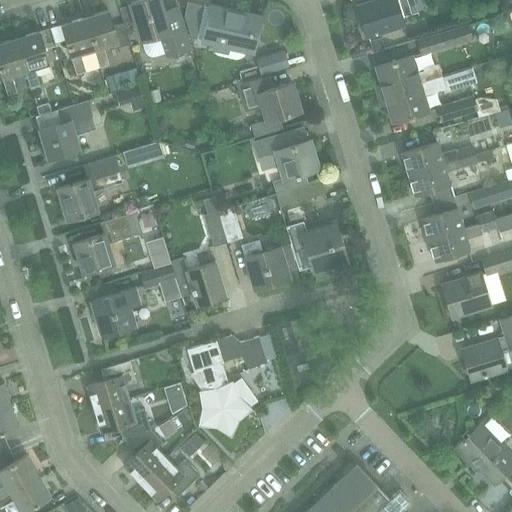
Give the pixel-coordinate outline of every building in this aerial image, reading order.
[(165,20),(162,9),(159,0),(140,0),(130,3),(121,7),(126,21),(135,18),(141,40),(143,48),(144,51),(146,54),(150,57),(154,57),(165,53),(166,56),(189,49),(179,16),(165,20)] [(374,0),(357,5),(367,38),(405,26),(397,0),(374,0)] [(214,51),(218,54),(223,57),(228,59),(234,59),(240,59),(245,58),(246,51),(253,53),(261,16),(210,4),(209,8),(187,3),(184,16),(191,40),(215,45),(214,51)] [(113,25),(108,11),(108,10),(85,17),(95,50),(94,50),(99,67),(108,64),(103,47),(118,43),(113,25)] [(95,50),(85,17),(61,24),(66,40),(76,74),(85,72),(80,54),(94,50),(95,50)] [(123,21),(113,25),(118,43),(117,43),(118,48),(130,44),(123,22),(123,21)] [(61,24),(50,28),(55,43),(66,40),(61,24)] [(472,39),(468,25),(467,24),(417,39),(422,54),(472,39)] [(49,64),(40,32),(39,31),(16,38),(26,71),(25,71),(30,88),(39,86),(34,68),(49,64)] [(26,71),(16,38),(0,43),(0,71),(7,95),(16,93),(11,76),(25,71),(26,71)] [(287,66),(283,51),(258,58),(262,74),(287,66)] [(376,67),(384,94),(441,77),(437,65),(425,69),(425,71),(417,74),(412,56),(376,67)] [(429,111),(424,95),(444,88),(445,91),(476,81),(472,68),(441,77),(384,94),(392,122),(429,111)] [(137,70),(120,75),(124,89),(141,84),(137,70)] [(120,75),(106,78),(110,93),(124,89),(120,75)] [(271,88),(267,75),(248,81),(239,84),(246,110),(261,105),(266,120),(251,124),(254,137),(283,128),(280,117),(301,110),(292,82),(271,88)] [(167,87),(155,91),(159,104),(171,100),(167,87)] [(140,88),(117,94),(120,106),(132,103),(134,112),(146,109),(140,88)] [(477,111),(472,95),(438,106),(443,121),(477,111)] [(96,129),(88,101),(57,109),(61,123),(40,129),(48,158),(79,149),(75,136),(96,129)] [(286,177),(289,189),(308,183),(305,172),(318,168),(309,139),(294,143),(290,131),(254,142),(262,169),(278,164),(283,178),(286,177)] [(409,176),(476,155),(473,145),(457,150),(456,148),(440,153),(437,142),(402,153),(409,176)] [(164,156),(160,144),(144,149),(148,161),(164,156)] [(451,186),(447,173),(478,163),(476,155),(409,176),(415,197),(451,186)] [(122,182),(114,156),(84,165),(88,179),(57,188),(67,219),(97,210),(91,192),(122,182)] [(203,166),(193,166),(194,184),(204,183),(203,166)] [(308,183),(289,189),(276,193),(279,205),(293,201),(293,203),(326,193),(322,179),(308,183)] [(474,208),(511,197),(511,196),(507,180),(469,192),(474,208)] [(227,241),(218,210),(214,196),(202,199),(207,214),(205,214),(214,245),(227,241)] [(242,236),(233,206),(218,210),(227,241),(242,236)] [(422,218),(428,239),(463,228),(457,207),(422,218)] [(147,235),(159,231),(152,209),(141,212),(147,235)] [(108,243),(133,236),(142,233),(136,211),(127,214),(100,222),(103,234),(74,242),(83,272),(114,263),(108,243)] [(476,216),(479,224),(495,219),(492,211),(476,216)] [(466,237),(482,232),(498,227),(495,219),(479,224),(463,228),(428,239),(435,261),(470,250),(466,237)] [(335,224),(306,232),(303,220),(286,226),(291,242),(299,270),(313,266),(314,269),(346,260),(335,224)] [(288,277),(287,273),(299,270),(291,242),(263,251),(259,239),(241,244),(254,287),(288,277)] [(497,272),(511,267),(511,249),(482,259),(487,273),(487,275),(497,272)] [(167,251),(151,256),(155,268),(170,264),(167,251)] [(200,264),(173,273),(181,297),(193,293),(196,304),(225,296),(212,251),(197,255),(200,264)] [(181,297),(173,273),(170,264),(155,268),(141,273),(145,287),(159,283),(165,302),(181,297)] [(487,273),(481,274),(480,272),(442,284),(452,317),(490,305),(490,304),(506,300),(497,272),(487,275),(487,273)] [(135,287),(111,295),(91,300),(102,335),(135,325),(129,305),(139,302),(135,287)] [(511,315),(500,319),(506,336),(496,339),(496,338),(462,349),(471,379),(511,366),(511,315)] [(267,362),(258,336),(240,342),(248,368),(267,362)] [(231,386),(220,351),(219,348),(189,357),(194,371),(198,369),(206,393),(203,394),(203,422),(230,431),(246,408),(257,402),(239,378),(231,386)] [(87,386),(94,408),(129,398),(125,385),(136,382),(130,360),(101,369),(104,381),(87,386)] [(0,382),(0,407),(11,404),(4,381),(0,382)] [(185,384),(171,389),(179,412),(193,407),(185,384)] [(133,411),(129,398),(94,408),(101,431),(119,426),(122,438),(151,429),(144,408),(133,411)] [(11,404),(0,407),(0,433),(18,428),(11,404)] [(511,466),(511,456),(494,438),(480,424),(465,438),(464,437),(454,446),(468,460),(470,458),(495,483),(511,466)] [(140,482),(166,457),(157,447),(163,442),(151,429),(122,438),(136,452),(123,465),(140,482)] [(26,454),(0,469),(0,497),(39,475),(26,454)] [(176,467),(166,457),(140,482),(157,500),(169,487),(178,496),(200,475),(185,459),(176,467)] [(227,460),(224,462),(224,469),(226,471),(233,465),(227,460)] [(377,511),(390,500),(358,466),(309,511),(377,511)] [(23,511),(51,496),(39,475),(0,497),(0,508),(4,506),(7,511),(23,511)] [(80,497),(65,506),(68,511),(84,511),(87,510),(80,497)]
